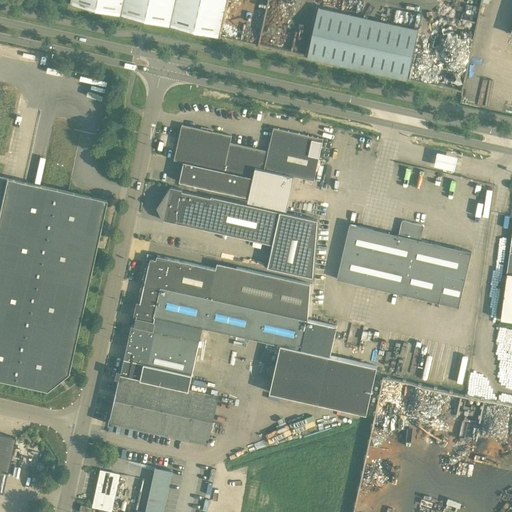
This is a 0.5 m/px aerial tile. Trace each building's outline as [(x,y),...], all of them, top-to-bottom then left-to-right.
[(72,0),(71,5),(221,38),(229,0),(72,0)] [(318,7),(307,58),(407,80),(419,29),(318,7)] [(249,197),(256,167),(259,150),(230,143),(232,135),(182,124),(174,159),(184,162),(179,181),(249,197)] [(268,152),(259,150),(256,167),(314,180),(323,138),(274,127),(268,152)] [(458,156),(437,151),(434,166),(454,171),(458,156)] [(0,379),(46,390),(68,373),(106,200),(0,176),(0,379)] [(163,220),(205,229),(273,243),(268,267),(312,276),(317,220),(211,196),(211,197),(182,191),(182,190),(170,187),(157,207),(163,220)] [(350,223),(337,279),(459,307),(472,251),(421,239),(424,226),(423,224),(403,220),(402,221),(399,234),(350,223)] [(511,235),(510,252),(503,296),(511,297),(511,235)] [(145,282),(145,283),(308,319),(310,283),(218,262),(217,268),(157,255),(156,259),(150,258),(149,263),(145,263),(141,281),(145,282)] [(137,302),(133,319),(201,334),(203,327),(281,344),(270,392),(320,403),(366,413),(376,365),(331,355),(337,326),(308,320),(308,319),(145,283),(145,284),(141,283),(137,302)] [(124,359),(121,370),(190,385),(201,334),(133,319),(124,359)] [(190,385),(121,370),(117,369),(115,377),(119,378),(111,415),(110,415),(108,423),(113,424),(113,423),(207,445),(218,396),(189,389),(190,385)] [(511,404),(386,375),(382,393),(394,384),(397,389),(394,395),(415,423),(419,425),(443,423),(459,432),(461,423),(458,422),(467,415),(461,413),(464,408),(468,414),(465,420),(472,419),(471,420),(472,429),(490,433),(508,457),(511,456),(511,404)] [(0,470),(7,472),(15,437),(0,433),(0,470)] [(146,511),(164,511),(173,469),(156,466),(152,486),(151,486),(150,490),(146,511)] [(119,474),(101,470),(93,506),(111,510),(119,474)]
